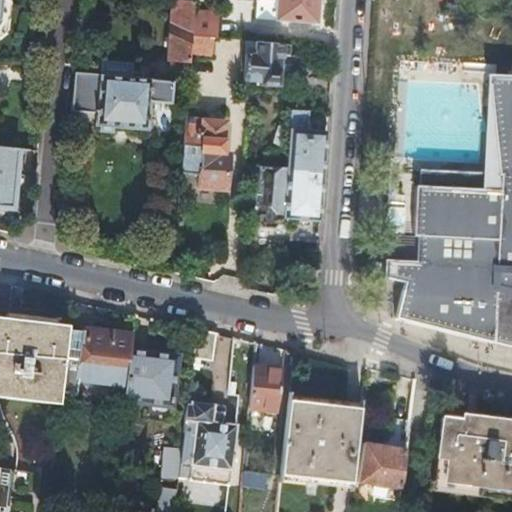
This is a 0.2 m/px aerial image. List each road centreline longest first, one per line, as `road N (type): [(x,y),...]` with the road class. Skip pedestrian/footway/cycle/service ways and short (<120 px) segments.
road 1 (residential): [(331,320),(354,0)]
road 2 (residential): [(331,320),(43,263)]
road 3 (residential): [(62,0),(43,263)]
road 4 (residential): [(511,382),(331,320)]
